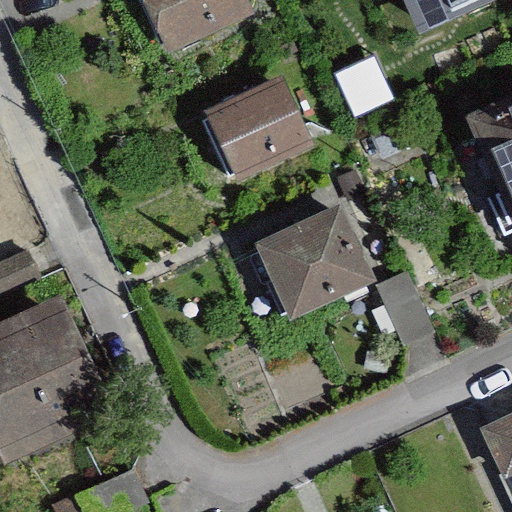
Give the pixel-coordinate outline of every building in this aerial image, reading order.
[(257,0),(151,0),(184,68),(271,28),(257,0)] [(419,0),(433,27),(485,0),(419,0)] [(299,85),(219,119),(250,193),(331,160),(299,85)] [(511,97),(480,112),(511,179),(511,97)] [(0,150),(0,239),(35,222),(0,150)] [(354,214),(268,257),(307,334),(392,292),(354,214)] [(82,310),(0,348),(0,422),(25,477),(136,426),(82,310)] [(511,440),(496,449),(511,478),(511,440)]
